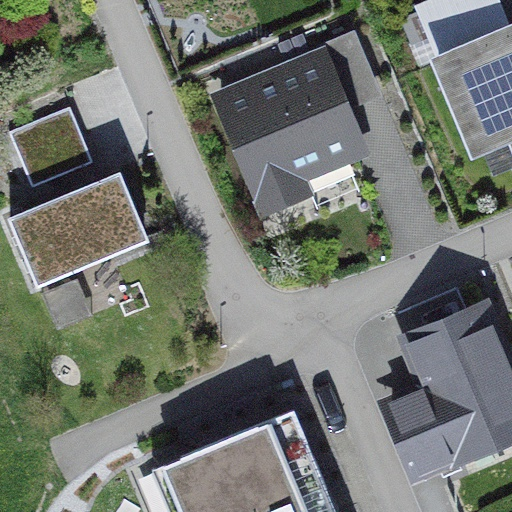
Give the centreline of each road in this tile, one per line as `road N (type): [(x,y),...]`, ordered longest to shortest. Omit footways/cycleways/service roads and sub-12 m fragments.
road 1 (residential): [(283,353),(236,298),(109,0)]
road 2 (residential): [(511,244),(332,320),(283,353)]
road 3 (residential): [(283,353),(56,455)]
road 4 (residential): [(380,511),(328,378),(283,353)]
